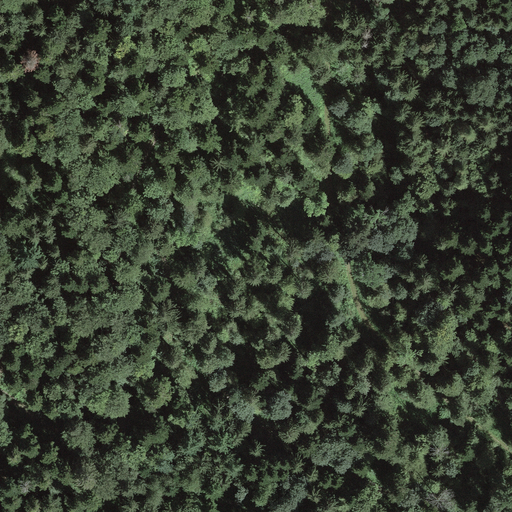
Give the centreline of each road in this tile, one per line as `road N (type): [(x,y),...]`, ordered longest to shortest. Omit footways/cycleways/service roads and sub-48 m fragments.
road 1 (track): [(71,0),(121,8),(167,60),(164,115),(132,193),(207,370),(268,428),(426,511)]
road 2 (track): [(328,0),(328,185),(363,318),(511,450)]
road 3 (track): [(511,424),(442,288),(432,154),(404,0)]
road 4 (track): [(129,511),(82,444),(0,390)]
